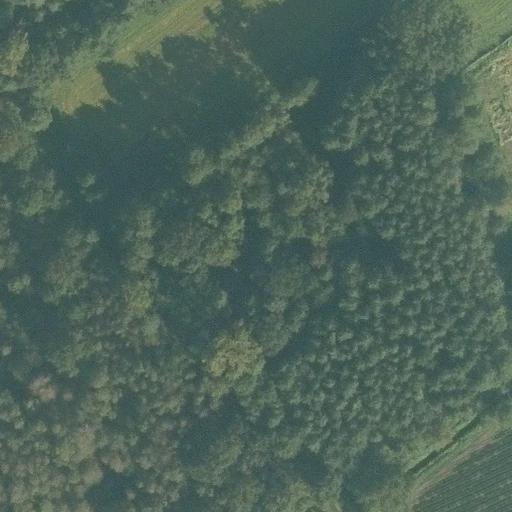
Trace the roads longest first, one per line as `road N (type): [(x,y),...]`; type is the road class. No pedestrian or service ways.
road 1 (track): [(329,511),(0,85)]
road 2 (track): [(365,511),(511,395)]
